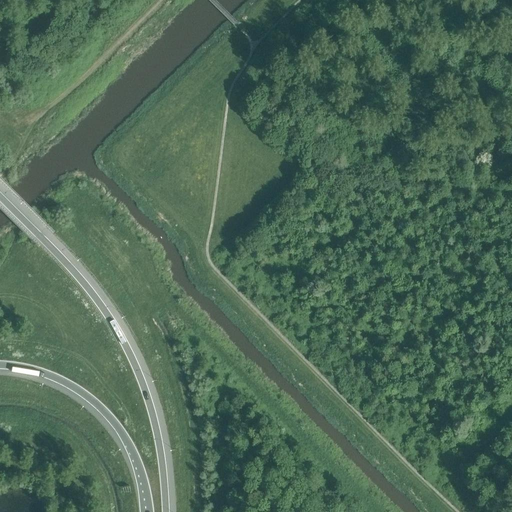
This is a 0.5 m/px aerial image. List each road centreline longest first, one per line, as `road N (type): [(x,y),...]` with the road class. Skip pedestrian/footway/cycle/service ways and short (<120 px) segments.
road 1 (motorway): [(165,511),(151,406),(117,328),(84,281),(0,198)]
road 2 (motorway): [(0,367),(47,377),(99,407),(129,443),(150,511)]
road 3 (track): [(58,99),(162,0)]
